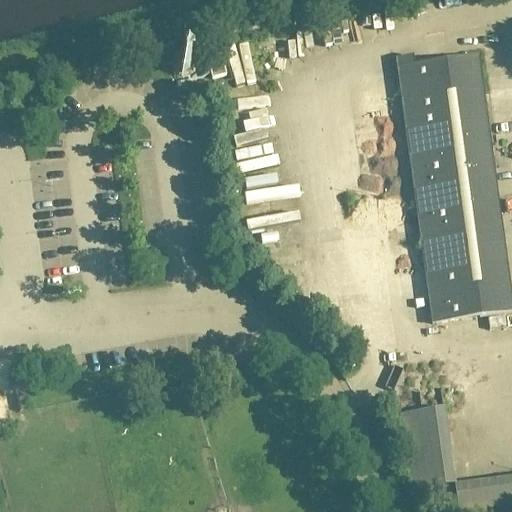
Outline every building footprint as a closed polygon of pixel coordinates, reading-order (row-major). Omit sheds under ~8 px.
[(206,62),(211,83),(225,79),(220,58),(206,62)] [(412,60),(395,63),(431,327),(511,315),(511,311),(478,61),(413,70),(412,60)] [(236,148),(268,147),(267,134),(258,135),(257,117),(255,118),(254,104),(233,105),(236,148)] [(239,172),(270,166),(268,156),(237,162),(239,172)] [(442,411),(398,417),(409,493),(452,488),(442,411)] [(511,511),(511,479),(452,488),(455,511),(511,511)]
